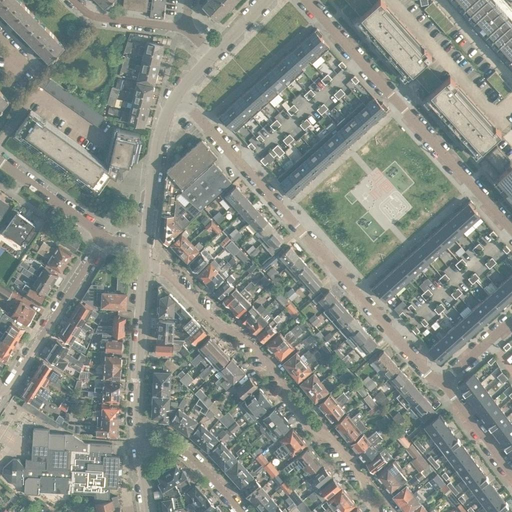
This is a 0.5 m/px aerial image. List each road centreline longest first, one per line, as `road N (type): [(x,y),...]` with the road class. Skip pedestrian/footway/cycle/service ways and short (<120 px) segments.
road 1 (residential): [(202,123),(432,379),(443,380)]
road 2 (residential): [(378,511),(360,475),(284,397),(281,379),(248,342),(212,321),(160,269),(144,266)]
road 3 (residential): [(511,230),(304,0)]
road 4 (residential): [(0,394),(103,239)]
road 5 (residential): [(139,447),(144,266)]
road 6 (residential): [(144,244),(164,115),(177,95)]
road 7 (residential): [(103,239),(0,160)]
road 8 (residential): [(139,447),(179,449),(241,511)]
